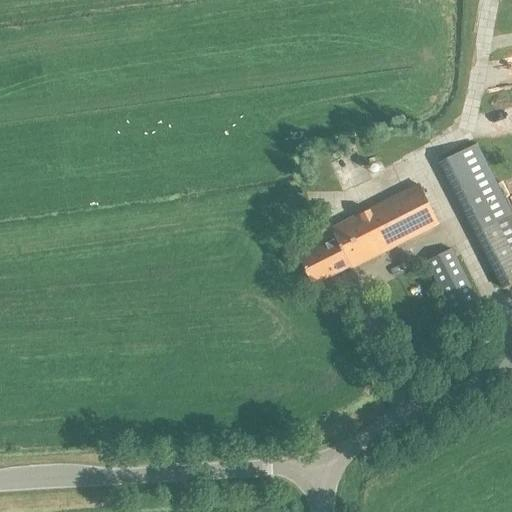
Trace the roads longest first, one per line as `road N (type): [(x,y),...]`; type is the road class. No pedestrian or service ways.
road 1 (track): [(487,0),(462,128),(418,158),(511,344)]
road 2 (unclassified): [(327,465),(0,476)]
road 3 (unclassified): [(511,365),(327,465)]
